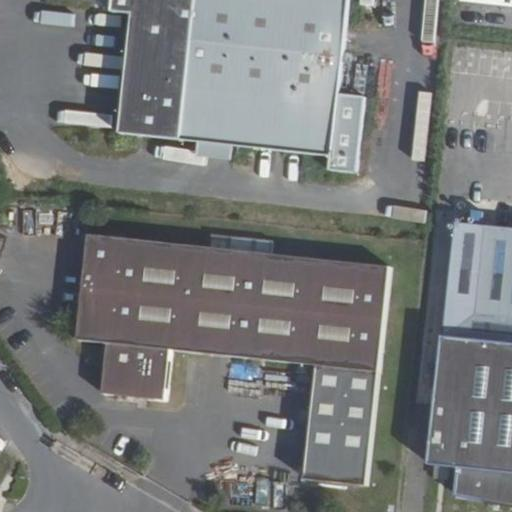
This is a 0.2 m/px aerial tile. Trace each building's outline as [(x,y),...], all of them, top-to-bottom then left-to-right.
[(103,0),(103,10),(113,11),(114,0),(103,0)] [(134,15),(121,131),(202,141),(235,144),(332,155),(330,168),(359,171),(367,94),(341,91),(351,0),(114,0),(113,11),(112,13),(134,15)] [(202,141),(200,154),(234,158),(235,144),(202,141)] [(511,229),(459,224),(435,467),(465,469),(462,495),(511,500),(511,229)] [(89,239),(80,343),(109,345),(105,396),(170,402),(174,351),(322,367),(385,373),(394,271),(89,239)] [(385,373),(322,367),(311,482),(374,487),(385,373)]
